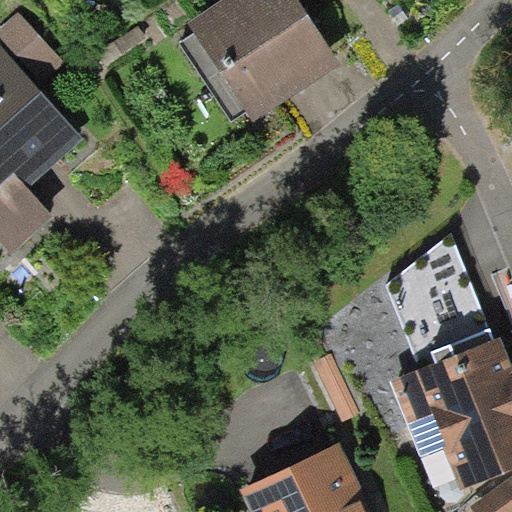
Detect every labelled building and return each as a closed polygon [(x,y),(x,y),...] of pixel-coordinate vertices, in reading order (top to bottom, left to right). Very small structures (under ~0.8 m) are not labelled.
[(292,0),(232,0),(190,26),(248,120),(334,67),(292,0)] [(62,68),(24,21),(0,41),(0,259),(5,266),(52,228),(28,200),(81,156),(30,94),(62,68)] [(511,386),(493,340),(383,384),(418,469),(443,459),(458,495),(511,471),(511,386)] [(365,511),(331,444),(233,494),(242,511),(365,511)] [(511,511),(511,477),(470,511),(511,511)]
